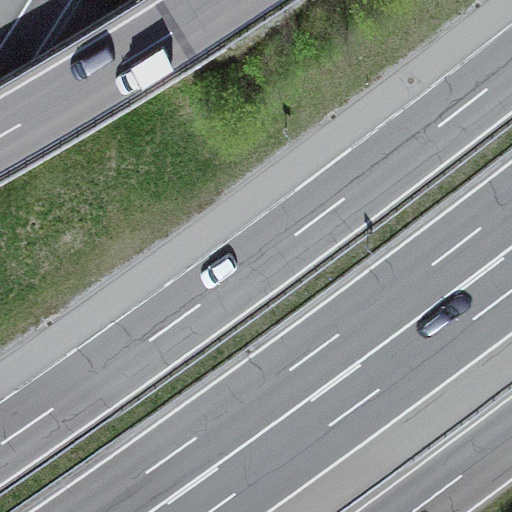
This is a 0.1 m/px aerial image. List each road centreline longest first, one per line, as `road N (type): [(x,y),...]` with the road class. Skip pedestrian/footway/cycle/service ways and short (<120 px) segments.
road 1 (motorway): [(511,68),(0,444)]
road 2 (motorway): [(149,511),(511,245)]
road 3 (motorway): [(222,0),(0,134)]
road 4 (motorway): [(411,511),(511,437)]
